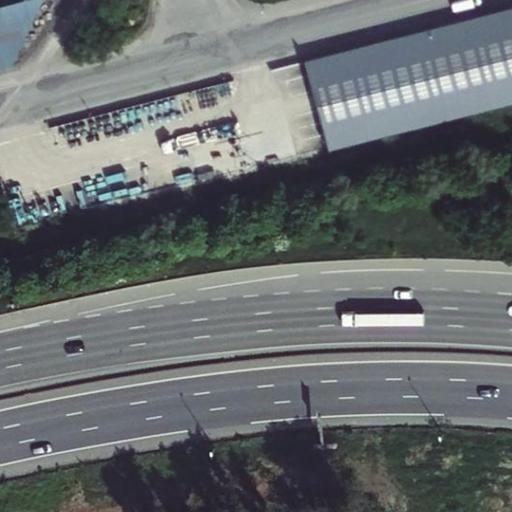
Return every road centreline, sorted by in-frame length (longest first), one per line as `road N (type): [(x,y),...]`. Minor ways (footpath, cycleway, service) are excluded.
road 1 (motorway): [(0,437),(291,392),(511,393)]
road 2 (motorway): [(511,322),(273,320),(0,359)]
